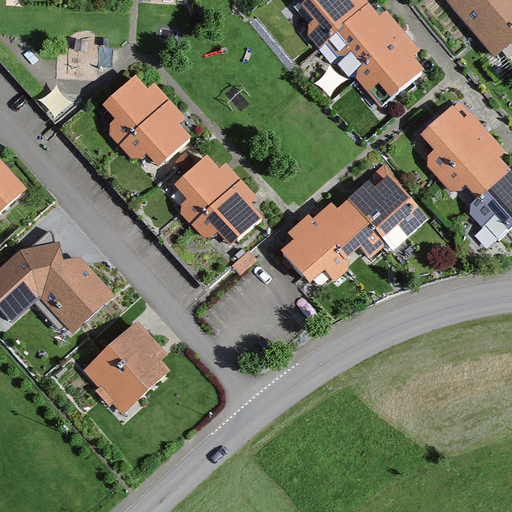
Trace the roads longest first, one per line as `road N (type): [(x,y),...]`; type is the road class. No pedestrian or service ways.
road 1 (residential): [(263,408),(0,111)]
road 2 (residential): [(263,408),(337,357),(413,322),(511,297)]
road 3 (residential): [(148,511),(263,408)]
